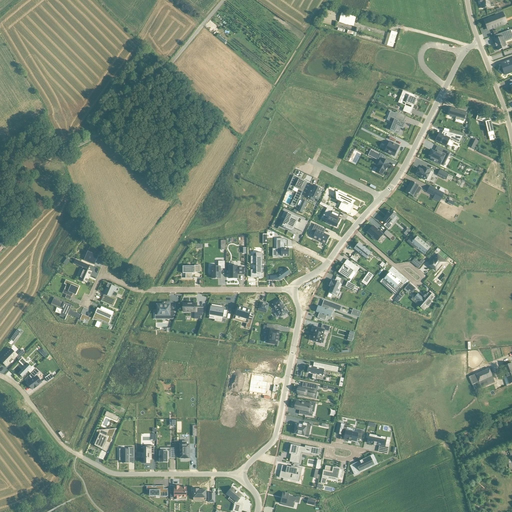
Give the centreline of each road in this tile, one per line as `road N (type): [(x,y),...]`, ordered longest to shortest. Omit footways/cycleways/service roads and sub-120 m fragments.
road 1 (unclassified): [(0,150),(39,120),(60,154),(100,134),(224,0)]
road 2 (residential): [(0,375),(60,443),(113,473),(239,473)]
road 3 (residential): [(100,274),(143,290),(293,289)]
road 4 (residential): [(293,289),(298,324),(275,436)]
road 5 (residential): [(445,85),(381,196)]
